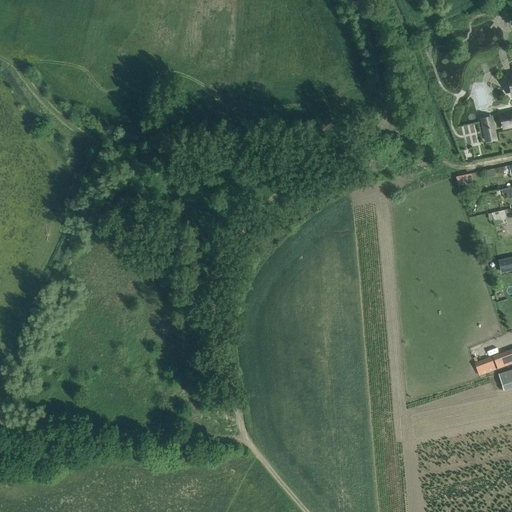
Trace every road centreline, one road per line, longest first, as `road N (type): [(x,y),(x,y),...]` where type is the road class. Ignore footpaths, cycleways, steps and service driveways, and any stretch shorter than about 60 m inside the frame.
road 1 (track): [(0,63),(49,97),(141,131),(304,119),(394,138),(385,83),(354,0)]
road 2 (track): [(357,130),(292,176),(262,214),(237,280),(229,341),(242,435),(307,511)]
road 3 (track): [(394,138),(458,166),(511,157)]
